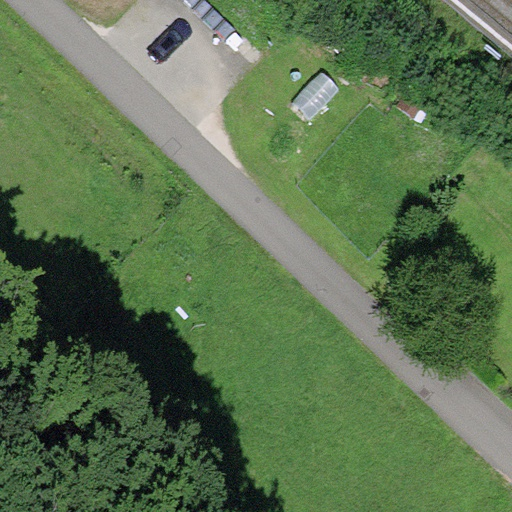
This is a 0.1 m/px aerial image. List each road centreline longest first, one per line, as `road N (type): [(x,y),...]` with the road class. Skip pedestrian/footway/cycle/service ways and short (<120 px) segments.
road 1 (residential): [(511,452),(196,154)]
road 2 (unclassified): [(196,154),(33,0)]
